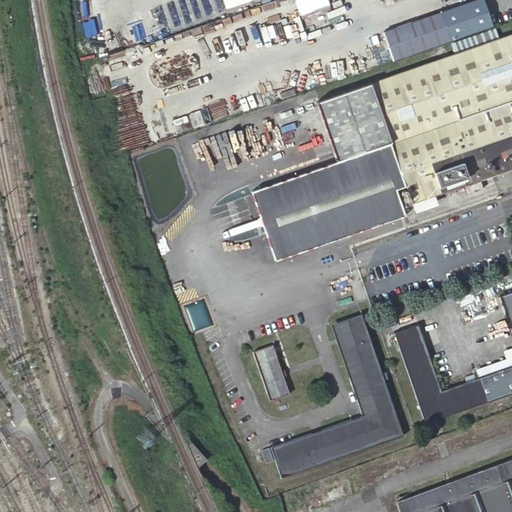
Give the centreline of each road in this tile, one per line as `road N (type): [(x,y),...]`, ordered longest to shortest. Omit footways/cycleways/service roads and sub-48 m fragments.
road 1 (unknown): [(371,25),(166,86)]
road 2 (residential): [(511,208),(356,263)]
